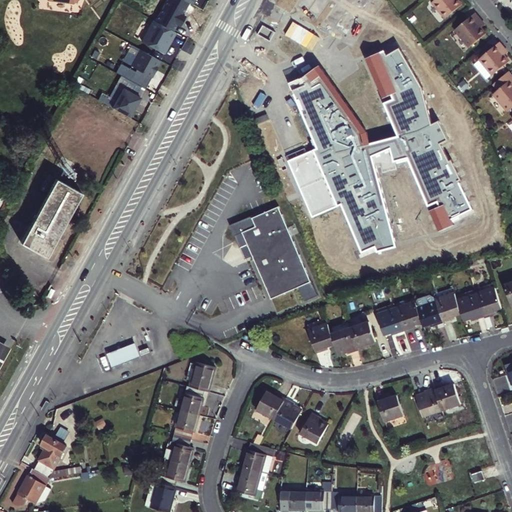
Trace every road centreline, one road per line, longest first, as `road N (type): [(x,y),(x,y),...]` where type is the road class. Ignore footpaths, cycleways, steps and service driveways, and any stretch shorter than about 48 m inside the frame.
road 1 (secondary): [(103,273),(254,0)]
road 2 (secondary): [(234,0),(87,265)]
road 3 (residential): [(468,349),(332,381),(257,354)]
road 4 (secondary): [(0,461),(103,273)]
road 5 (unknown): [(49,372),(257,354)]
road 6 (secondary): [(87,265),(0,424)]
road 7 (residential): [(257,354),(103,273)]
road 8 (residential): [(257,354),(213,463),(214,511)]
road 9 (residential): [(511,474),(468,349)]
